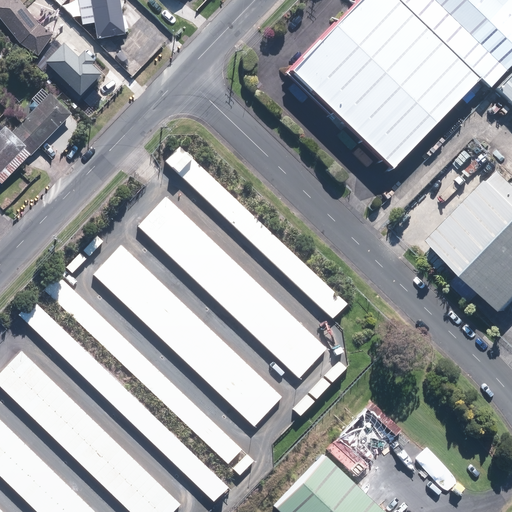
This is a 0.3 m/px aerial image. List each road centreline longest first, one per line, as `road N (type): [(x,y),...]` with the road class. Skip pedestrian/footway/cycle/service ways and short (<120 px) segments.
road 1 (tertiary): [(183,74),(511,397)]
road 2 (secondary): [(19,244),(183,74)]
